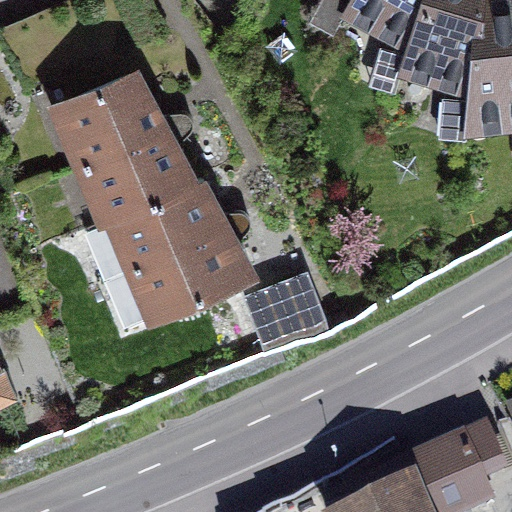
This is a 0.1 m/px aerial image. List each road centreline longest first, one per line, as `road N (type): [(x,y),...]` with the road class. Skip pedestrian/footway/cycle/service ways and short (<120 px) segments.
road 1 (secondary): [(36,511),(329,387),(511,287)]
road 2 (unknown): [(0,291),(48,415)]
